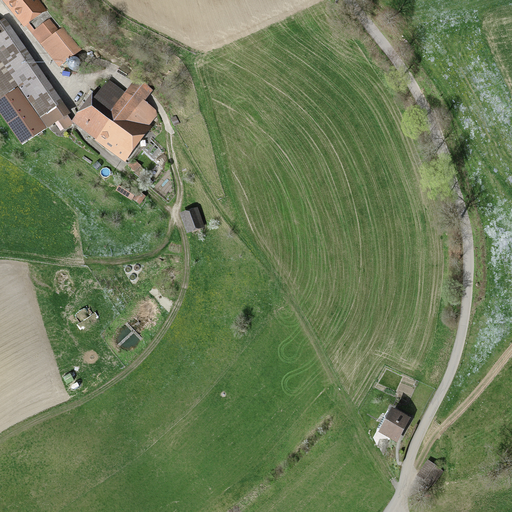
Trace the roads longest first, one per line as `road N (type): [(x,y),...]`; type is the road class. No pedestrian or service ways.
road 1 (unclassified): [(396,504),(459,345),(467,238),(426,109),(348,0)]
road 2 (track): [(511,346),(446,423),(396,504)]
